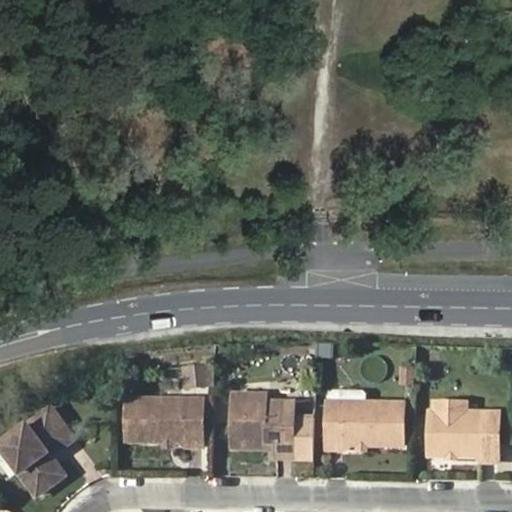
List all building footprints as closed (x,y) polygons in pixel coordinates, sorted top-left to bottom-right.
[(211,363),(178,367),(181,391),(214,388),(211,363)] [(398,367),(397,385),(411,386),(412,367),(398,367)] [(264,436),(276,437),(275,454),(291,454),(292,398),(265,397),(265,391),(232,390),(231,443),(263,444),(264,436)] [(164,438),(172,438),(186,439),(186,444),(203,444),(204,397),(128,396),(128,437),(164,438)] [(345,438),(359,438),(366,438),(403,439),(404,399),(328,397),(328,446),(345,446),(345,438)] [(433,397),(433,407),(465,408),(465,398),(433,397)] [(62,438),(65,442),(76,434),(54,402),(4,438),(41,488),(67,469),(54,449),(52,446),(62,438)] [(465,408),(433,407),(430,408),(430,451),(481,452),(481,458),(497,457),(497,408),(465,408)] [(54,449),(65,442),(62,438),(52,446),(54,449)]
